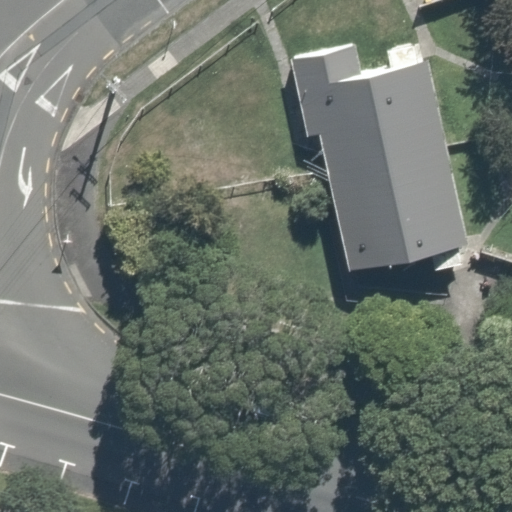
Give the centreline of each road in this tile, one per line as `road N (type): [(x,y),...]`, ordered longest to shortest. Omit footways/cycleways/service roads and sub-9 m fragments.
road 1 (unclassified): [(401,511),(0,396)]
road 2 (residential): [(70,0),(0,171)]
